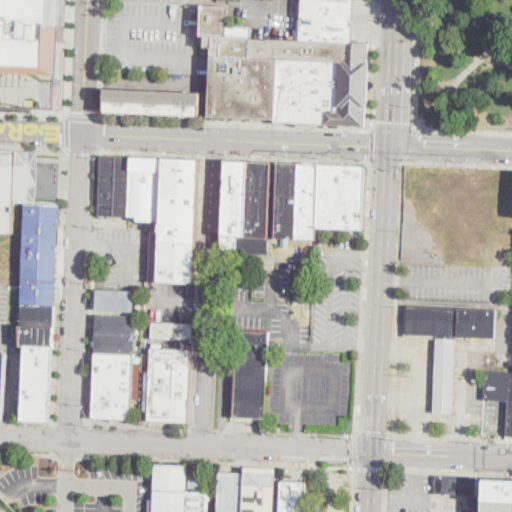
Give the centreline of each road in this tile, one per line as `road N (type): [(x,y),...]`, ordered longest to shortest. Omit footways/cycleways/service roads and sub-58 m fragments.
road 1 (residential): [(216,139),(203,444)]
road 2 (primary): [(388,147),(375,451)]
road 3 (residential): [(71,438),(375,451)]
road 4 (tertiary): [(84,135),(388,147)]
road 5 (residential): [(84,135),(71,438)]
road 6 (primary): [(394,0),(388,147)]
road 7 (secondary): [(511,457),(375,451)]
road 8 (residential): [(84,135),(89,0)]
road 9 (secondary): [(388,147),(511,152)]
